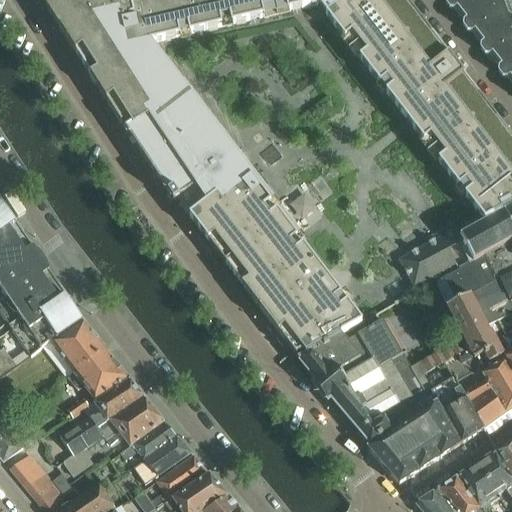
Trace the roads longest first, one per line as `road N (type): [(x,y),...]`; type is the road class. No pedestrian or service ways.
road 1 (unclassified): [(15,0),(161,222),(391,511)]
road 2 (unclassified): [(266,511),(121,335),(0,163)]
road 3 (residential): [(511,111),(426,0)]
